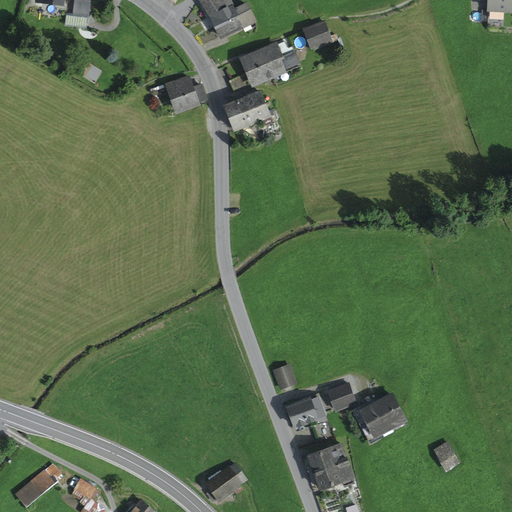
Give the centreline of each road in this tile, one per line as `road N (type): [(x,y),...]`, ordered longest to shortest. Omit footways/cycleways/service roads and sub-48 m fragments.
road 1 (residential): [(174,25),(210,70),(223,135),(222,232),(231,287),(313,511)]
road 2 (secondary): [(0,409),(144,469),(200,511)]
